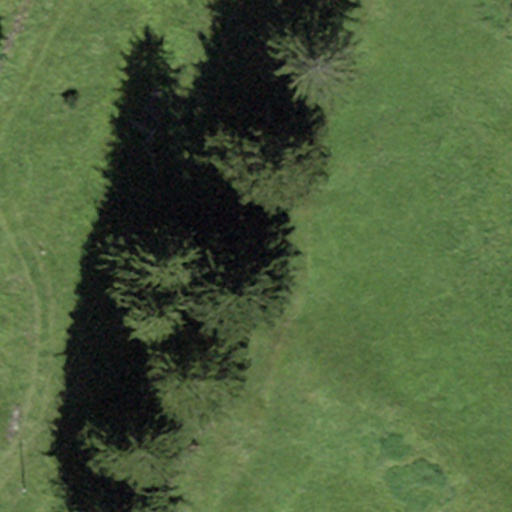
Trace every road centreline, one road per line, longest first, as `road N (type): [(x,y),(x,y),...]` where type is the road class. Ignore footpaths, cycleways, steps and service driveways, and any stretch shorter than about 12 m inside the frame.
road 1 (track): [(0,182),(42,290),(44,340),(36,408),(0,475)]
road 2 (track): [(66,0),(0,139)]
